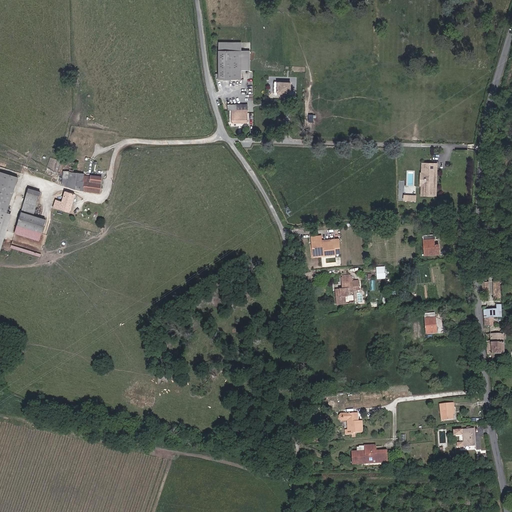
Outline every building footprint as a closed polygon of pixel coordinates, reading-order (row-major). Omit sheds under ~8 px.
[(241,80),(241,51),(219,51),(219,80),(241,80)] [(290,91),(290,90),(291,83),(278,82),(278,83),(272,83),(272,93),(274,93),(274,94),(275,95),(276,95),(277,95),(278,94),(287,94),(289,92),(290,91)] [(248,123),(248,110),(231,110),(232,123),(248,123)] [(85,191),(87,176),(84,176),(84,173),(73,172),(74,167),(76,168),(77,163),(70,162),(69,172),(63,171),(62,185),(75,190),(85,191)] [(435,177),(435,174),(436,174),(437,164),(422,164),(422,174),(425,174),(425,185),(422,185),(421,195),(436,196),(436,186),(435,185),(435,182),(433,182),(433,177),(435,177)] [(0,234),(7,214),(18,177),(0,171),(0,234)] [(99,193),(101,177),(91,176),(90,177),(87,176),(85,191),(99,193)] [(34,213),(40,192),(29,189),(23,209),(34,213)] [(70,213),(75,194),(65,191),(62,202),(56,199),(53,208),(70,213)] [(42,233),(46,219),(22,212),(17,225),(42,233)] [(0,250),(1,251),(13,215),(7,214),(0,234),(0,250)] [(39,241),(42,233),(17,225),(15,233),(39,241)] [(439,254),(438,244),(434,245),(434,239),(435,239),(435,235),(423,236),(425,255),(439,254)] [(340,253),(339,239),(321,241),(321,236),(312,237),(312,246),(323,245),(324,255),(340,253)] [(41,254),(11,245),(10,248),(40,257),(41,254)] [(324,255),(323,245),(312,246),(313,256),(324,255)] [(349,304),(348,293),(354,292),(354,291),(360,290),(359,287),(353,288),(352,281),(352,277),(351,277),(342,278),(341,278),(342,289),(335,289),(336,305),(349,304)] [(502,316),(500,280),(483,281),(485,324),(493,324),(493,316),(502,316)] [(437,333),(435,318),(434,313),(425,314),(425,319),(426,334),(437,333)] [(503,353),(504,334),(486,334),(486,353),(503,353)] [(452,414),(451,407),(455,407),(454,403),(441,403),(442,421),(452,421),(452,414)] [(362,432),(362,421),(358,421),(358,413),(341,414),(340,415),(340,421),(342,422),(347,422),(348,430),(345,430),(346,435),(353,434),(353,433),(362,432)] [(475,446),(474,429),(454,430),(454,436),(463,435),(464,446),(475,446)] [(388,462),(387,450),(376,451),(376,445),(364,446),(364,451),(357,451),(352,452),(352,464),(388,462)]
